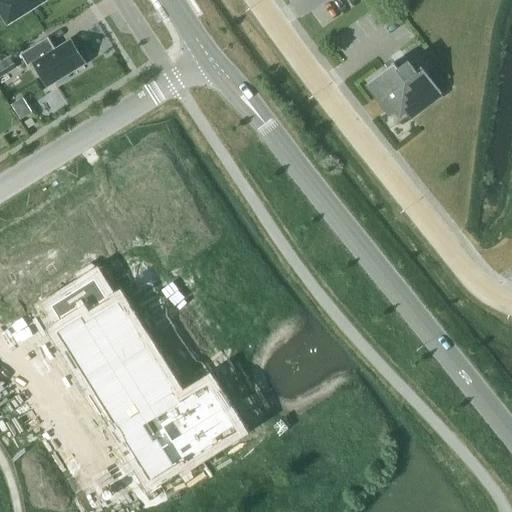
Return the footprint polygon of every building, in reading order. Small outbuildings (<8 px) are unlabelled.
[(0,0),(0,10),(8,23),(44,0),(0,0)] [(49,35),(22,52),(29,65),(34,62),(43,76),(50,72),(56,82),(88,62),(73,37),(56,47),(49,35)] [(0,60),(0,77),(17,67),(10,55),(0,60)] [(401,117),(406,112),(410,117),(442,92),(422,65),(421,66),(415,71),(408,61),(399,68),(394,61),(367,81),(392,114),(396,111),(401,117)] [(96,276),(50,304),(64,326),(57,330),(152,484),(239,430),(209,382),(181,399),(180,400),(174,392),(176,391),(157,360),(151,364),(143,351),(149,347),(120,300),(113,304),(96,276)]
